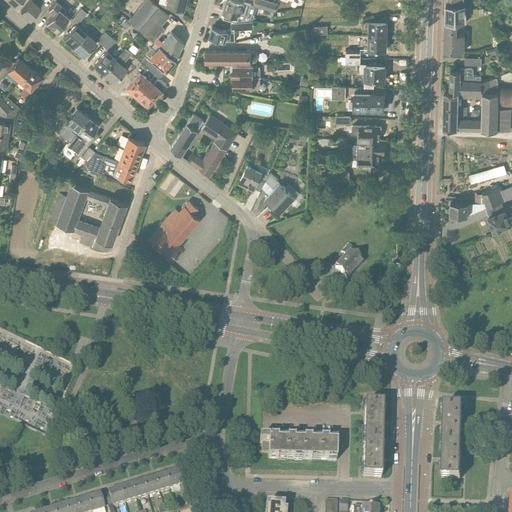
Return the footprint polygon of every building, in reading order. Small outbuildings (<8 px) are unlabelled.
[(30,19),(41,5),(40,4),(43,0),(29,0),(20,11),(30,19)] [(166,28),(161,24),(169,15),(151,0),(144,0),(128,19),(154,42),(166,28)] [(187,0),(165,0),(165,4),(183,10),(186,2),(187,2),(187,0)] [(231,21),(237,22),(237,21),(246,21),(251,6),(243,3),(243,2),(237,0),(225,0),(221,12),(224,13),(222,18),(231,21)] [(254,0),(253,5),(257,7),(264,9),(266,9),(269,0),(267,0),(254,0)] [(445,22),(457,22),(467,19),(478,16),(477,8),(466,9),(465,3),(465,0),(446,0),(447,3),(445,3),(445,22)] [(53,14),(45,22),(58,33),(69,17),(63,12),(66,9),(56,1),(48,10),(53,14)] [(84,16),(87,13),(81,8),(72,19),(77,24),(84,16)] [(233,30),(246,30),(246,22),(237,22),(231,21),(230,23),(231,30),(233,30)] [(368,35),(386,36),(386,22),(368,21),(368,35)] [(444,50),(465,51),(465,34),(457,34),(457,22),(445,22),(444,50)] [(63,38),(74,47),(86,32),(76,23),(63,38)] [(313,34),(327,34),(327,25),(313,27),(313,34)] [(225,41),(234,41),(233,30),(231,30),(225,30),(212,26),(209,37),(225,41)] [(97,40),(102,45),(110,36),(105,31),(97,40)] [(158,45),(175,59),(183,41),(171,31),(158,45)] [(86,32),(74,47),(84,56),(97,41),(86,32)] [(368,35),(367,49),(385,50),(386,36),(368,35)] [(102,45),(107,49),(115,40),(110,36),(102,45)] [(174,59),(175,59),(158,45),(154,50),(150,46),(144,53),(148,57),(148,56),(165,71),(174,60),(174,59)] [(487,54),(500,51),(499,46),(486,49),(487,54)] [(114,82),(127,68),(122,63),(131,53),(125,48),(116,58),(104,73),(114,82)] [(93,64),(104,73),(116,58),(106,49),(93,64)] [(345,57),(360,58),(361,50),(345,49),(345,57)] [(205,62),(236,62),(236,51),(205,50),(205,62)] [(236,62),(251,63),(254,62),(256,61),(257,60),(258,58),(258,56),(257,54),(256,53),(254,52),(251,52),(251,51),(236,51),(236,62)] [(135,57),(131,61),(136,65),(137,65),(140,61),(135,56),(135,57)] [(0,79),(7,71),(18,80),(29,67),(18,57),(14,61),(10,57),(0,69),(0,79)] [(140,61),(148,68),(158,78),(159,78),(163,73),(144,57),(140,61)] [(143,73),(148,68),(140,61),(137,65),(136,65),(133,69),(137,73),(132,79),(143,88),(150,80),(143,73)] [(364,65),(364,79),(384,80),(385,66),(364,65)] [(232,77),(260,77),(261,77),(260,77),(260,69),(259,69),(259,66),(253,66),(233,66),(232,77)] [(20,92),(26,97),(36,85),(34,84),(41,76),(29,67),(18,80),(25,86),(20,92)] [(462,80),(481,81),(481,76),(480,76),(473,75),(473,67),(460,67),(460,69),(450,69),(449,90),(459,91),(462,91),(462,80)] [(232,88),(260,88),(260,77),(232,77),(232,88)] [(150,80),(143,88),(136,96),(147,105),(166,84),(159,78),(158,78),(154,82),(150,80)] [(136,96),(143,88),(132,79),(125,86),(136,96)] [(331,99),(345,100),(346,86),(332,86),(331,99)] [(499,93),(482,92),(481,118),(467,118),(467,107),(458,107),(459,91),(449,90),(444,91),(443,128),(457,129),(457,130),(481,130),(481,129),(498,130),(498,128),(499,93)] [(353,92),(353,109),(384,110),(384,96),(370,95),(370,93),(353,92)] [(25,102),(30,106),(38,97),(33,93),(25,102)] [(0,133),(9,135),(13,135),(16,111),(21,110),(7,96),(3,99),(4,100),(8,104),(0,111),(0,133)] [(48,105),(54,109),(60,102),(54,97),(48,105)] [(0,111),(8,104),(4,100),(0,103),(0,111)] [(68,128),(75,134),(88,116),(77,107),(59,130),(64,133),(68,128)] [(198,129),(199,126),(203,129),(217,138),(204,159),(194,152),(188,161),(198,169),(199,168),(210,177),(223,156),(228,150),(240,133),(212,114),(206,123),(202,121),(203,119),(193,114),(171,148),(181,155),(198,129)] [(85,144),(85,141),(98,124),(88,116),(75,134),(60,153),(69,160),(76,151),(78,153),(85,144)] [(335,123),(351,124),(351,116),(335,116),(335,123)] [(357,138),(380,139),(380,126),(352,125),(352,133),(358,133),(357,138)] [(0,146),(2,147),(7,147),(9,135),(0,133),(0,146)] [(123,149),(139,155),(144,143),(128,136),(124,145),(121,144),(120,147),(123,148),(123,149)] [(358,152),(380,153),(385,153),(385,139),(380,139),(357,138),(357,140),(367,140),(367,144),(353,144),(352,152),(358,152)] [(17,148),(22,150),(25,142),(20,140),(17,148)] [(87,160),(95,151),(89,146),(81,156),(87,160)] [(14,156),(19,158),(22,150),(17,148),(14,156)] [(119,160),(135,167),(139,155),(123,149),(119,160)] [(135,167),(119,160),(105,155),(95,151),(87,160),(82,167),(100,175),(105,162),(115,166),(112,173),(130,180),(135,167)] [(380,153),(358,152),(357,166),(379,166),(380,153)] [(260,191),(268,174),(251,166),(247,164),(238,184),(253,191),(255,188),(260,191)] [(472,180),(508,175),(506,166),(470,172),(472,180)] [(347,178),(349,178),(349,171),(333,170),(333,178),(335,178),(335,182),(347,182),(347,178)] [(87,188),(87,189),(69,183),(62,180),(47,220),(72,229),(72,230),(81,233),(78,242),(107,252),(125,203),(108,197),(109,196),(87,188)] [(282,214),(296,198),(284,187),(280,183),(269,194),(265,198),(282,214)] [(487,207),(506,200),(504,194),(500,185),(481,193),(485,203),(487,207)] [(182,246),(179,244),(200,219),(194,214),(199,209),(190,200),(171,221),(167,218),(148,239),(152,243),(151,244),(169,260),(182,246)] [(450,215),(468,215),(481,210),(487,207),(485,203),(478,203),(468,203),(451,202),(450,215)] [(493,230),(511,223),(511,222),(511,214),(509,216),(506,209),(488,216),(489,219),(487,220),(488,223),(491,224),(493,230)] [(354,248),(349,244),(341,253),(346,257),(335,268),(347,279),(362,263),(351,253),(353,250),(354,248)] [(382,459),(382,441),(383,404),(364,404),(364,441),(363,477),(381,478),(382,459)] [(460,462),(461,443),(462,407),(443,406),(442,443),(441,479),(460,480),(460,462)] [(268,458),(319,460),(336,460),(337,442),(269,440),(269,437),(260,437),(260,443),(263,443),(263,452),(268,452),(268,458)] [(171,489),(182,486),(178,471),(166,474),(171,489)] [(159,493),(171,489),(166,474),(154,478),(159,493)] [(147,497),(159,493),(154,478),(143,481),(147,497)] [(136,500),(147,497),(143,481),(131,485),(136,500)] [(124,504),(136,500),(131,485),(120,489),(124,504)] [(112,507),(124,504),(120,489),(108,492),(109,495),(105,496),(108,507),(111,505),(112,507)] [(104,508),(108,507),(105,496),(100,497),(99,495),(88,498),(92,511),(96,511),(105,510),(104,508)] [(79,511),(92,511),(88,498),(77,502),(79,511)] [(338,511),(346,511),(347,501),(339,501),(338,511)] [(66,511),(79,511),(77,502),(65,505),(66,511)]
